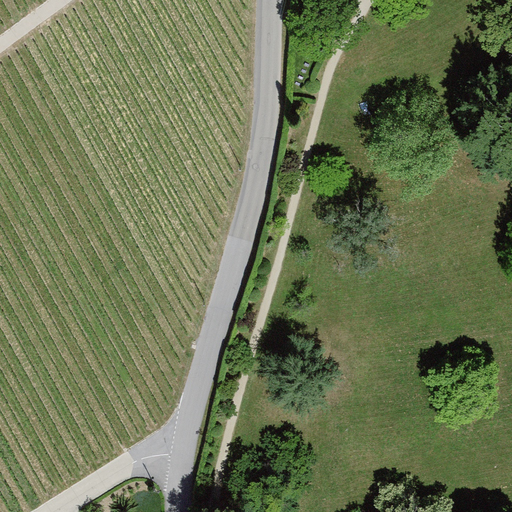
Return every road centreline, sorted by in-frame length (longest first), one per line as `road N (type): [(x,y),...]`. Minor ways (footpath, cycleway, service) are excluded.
road 1 (residential): [(271,0),(273,75),(244,237),(180,459)]
road 2 (residential): [(180,459),(140,460),(54,511)]
